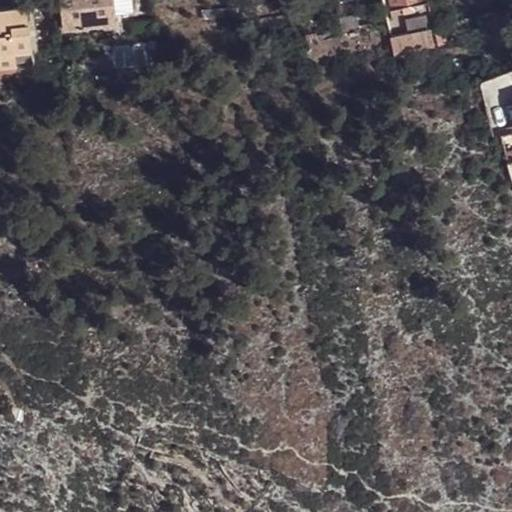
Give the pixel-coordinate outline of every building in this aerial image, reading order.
[(114,25),(112,0),(59,0),(61,30),(114,25)] [(425,1),(425,0),(393,0),(390,1),(392,8),(424,2),(425,1)] [(496,6),(494,1),(494,0),(470,0),(472,5),(474,11),(496,6)] [(0,8),(0,56),(41,51),(33,4),(0,8)] [(343,20),(348,36),(366,32),(362,16),(343,20)] [(436,49),(443,47),(442,43),(440,37),(433,39),(436,49)] [(0,56),(0,71),(43,65),(41,51),(0,56)]
